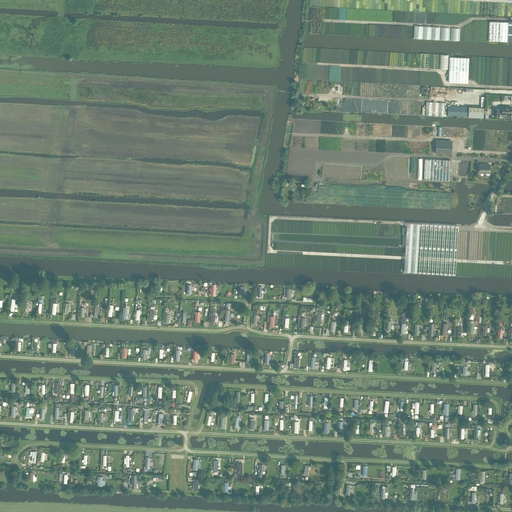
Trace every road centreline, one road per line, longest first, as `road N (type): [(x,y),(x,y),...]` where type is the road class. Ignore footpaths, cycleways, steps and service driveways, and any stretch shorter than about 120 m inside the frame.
road 1 (track): [(185,494),(26,487),(16,459),(38,444),(183,450),(197,392),(191,384),(0,376)]
road 2 (track): [(511,420),(510,446),(502,451),(0,422)]
road 3 (track): [(511,347),(0,320)]
road 4 (track): [(511,263),(268,251),(270,217),(402,223)]
road 5 (track): [(488,447),(497,408),(487,399),(220,385),(197,433)]
road 6 (track): [(511,467),(185,448),(185,494)]
road 7 (track): [(292,336),(284,372),(0,356)]
road 8 (track): [(284,372),(511,384)]
road 9 (track): [(511,509),(344,499),(349,461)]
road 10 (track): [(185,494),(315,500),(326,490),(328,460)]
road 11 (track): [(149,297),(314,304)]
